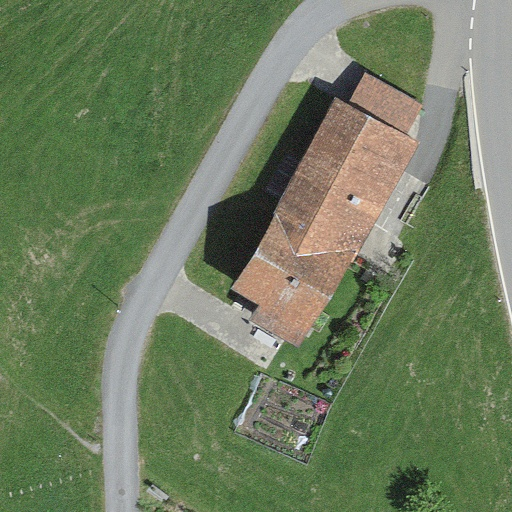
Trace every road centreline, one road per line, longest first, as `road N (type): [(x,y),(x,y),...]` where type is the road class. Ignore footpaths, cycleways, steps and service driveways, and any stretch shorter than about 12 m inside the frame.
road 1 (residential): [(361,0),(321,12),(138,307),(119,455),(121,511)]
road 2 (tertiary): [(511,221),(493,72),(496,0)]
